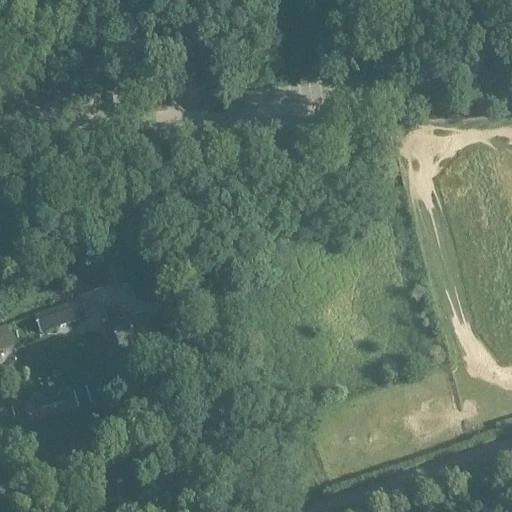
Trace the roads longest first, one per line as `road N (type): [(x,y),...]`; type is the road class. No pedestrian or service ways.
road 1 (unclassified): [(244,511),(141,235)]
road 2 (unclassified): [(511,443),(310,511)]
road 3 (unclassified): [(63,130),(141,235)]
road 4 (track): [(391,94),(484,88),(511,75)]
